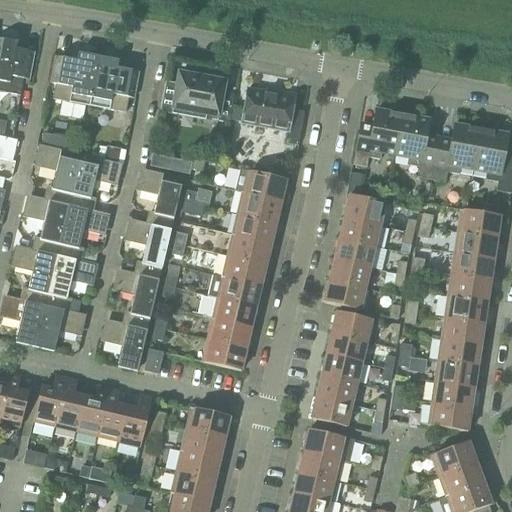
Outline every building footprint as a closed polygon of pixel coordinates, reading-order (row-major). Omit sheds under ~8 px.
[(0,39),(0,91),(21,96),(24,79),(30,80),(35,53),(21,50),(23,44),(0,39)] [(53,99),(90,106),(98,59),(82,56),(81,62),(56,57),(51,83),(56,84),(53,99)] [(98,59),(90,106),(126,113),(129,98),(134,99),(139,72),(114,68),(115,62),(98,59)] [(161,110),(229,123),(235,95),(223,92),(225,83),(179,74),(178,84),(166,82),(161,110)] [(295,96),(276,92),(275,95),(248,90),(242,123),(288,132),(286,143),(298,146),(304,112),(293,110),(295,96)] [(232,109),(230,121),(241,123),(243,111),(232,109)] [(382,153),(395,155),(403,116),(376,111),(371,135),(360,132),(354,166),(367,168),(368,158),(380,160),(382,153)] [(418,178),(432,180),(438,147),(425,145),(430,121),(403,116),(395,155),(409,158),(408,165),(420,168),(418,178)] [(461,168),(474,170),(482,131),(455,126),(450,150),(438,147),(432,180),(446,183),(447,173),(459,176),(461,168)] [(482,131),(474,170),(488,173),(486,181),(499,183),(497,192),(511,194),(511,191),(511,163),(503,162),(508,136),(482,131)] [(44,134),(41,146),(53,149),(56,137),(44,134)] [(0,136),(0,189),(3,191),(5,179),(0,178),(0,159),(13,162),(18,141),(0,136)] [(47,188),(45,200),(47,201),(69,206),(81,156),(40,146),(35,166),(57,172),(53,190),(47,188)] [(100,146),(98,158),(124,162),(127,151),(100,146)] [(81,156),(69,206),(91,212),(91,211),(93,212),(96,200),(90,198),(95,180),(117,186),(121,165),(81,156)] [(153,158),(150,168),(162,170),(164,160),(153,158)] [(192,170),(203,172),(206,161),(194,159),(192,170)] [(149,212),(146,224),(148,225),(171,231),(183,180),(144,171),(142,170),(137,190),(159,196),(155,214),(149,212)] [(236,192),(243,194),(281,203),(286,181),(241,170),(236,192)] [(198,194),(196,201),(210,204),(212,193),(199,190),(198,194)] [(187,191),(184,202),(195,204),(196,201),(198,194),(187,191)] [(243,194),(238,215),(276,224),(281,203),(243,194)] [(37,239),(34,251),(35,251),(57,257),(69,206),(47,201),(45,200),(28,196),(23,216),(45,222),(41,240),(37,239)] [(350,196),(345,218),(380,226),(385,204),(350,196)] [(195,204),(184,202),(182,213),(193,215),(195,204)] [(69,206),(57,257),(79,262),(80,262),(83,250),(77,249),(81,230),(105,236),(109,216),(93,212),(91,211),(91,212),(69,206)] [(462,210),(458,233),(497,239),(501,216),(462,210)] [(238,215),(233,236),(271,245),(276,224),(238,215)] [(423,215),(420,226),(431,228),(434,218),(423,215)] [(345,218),(340,239),(375,247),(380,226),(345,218)] [(408,220),(405,232),(414,234),(417,222),(408,220)] [(139,263),(136,275),(159,281),(171,231),(148,225),(146,224),(132,221),(127,241),(148,246),(144,264),(139,263)] [(431,228),(420,226),(418,237),(429,239),(431,228)] [(414,234),(405,232),(403,244),(411,246),(414,234)] [(177,233),(174,244),(185,247),(188,236),(177,233)] [(458,233),(455,254),(494,260),(497,239),(458,233)] [(233,236),(228,257),(266,266),(271,245),(233,236)] [(340,239),(335,260),(370,268),(375,247),(340,239)] [(185,247),(174,244),(172,255),(183,258),(185,247)] [(25,289),(22,301),(23,301),(45,307),(57,257),(35,251),(34,251),(17,247),(12,267),(35,272),(30,290),(25,289)] [(455,254),(452,276),(491,281),(494,260),(455,254)] [(79,262),(57,257),(45,307),(67,312),(68,312),(77,314),(79,303),(70,300),(65,299),(70,281),(91,286),(96,265),(80,262),(79,262)] [(228,257),(223,278),(261,287),(266,266),(228,257)] [(414,259),(413,270),(424,271),(426,260),(414,259)] [(335,260),(330,281),(365,289),(370,268),(335,260)] [(398,262),(396,275),(405,276),(407,263),(398,262)] [(424,271),(413,270),(411,281),(422,282),(424,271)] [(127,313),(124,325),(147,331),(159,281),(136,275),(120,271),(115,291),(136,296),(132,314),(127,313)] [(167,275),(164,286),(176,289),(178,278),(167,275)] [(223,278),(213,275),(208,296),(256,308),(261,287),(223,278)] [(405,276),(396,275),(394,287),(403,288),(405,276)] [(452,276),(449,297),(487,303),(491,281),(452,276)] [(365,289),(330,281),(325,303),(359,311),(365,289)] [(176,289),(164,286),(162,297),(173,300),(176,289)] [(256,308),(208,296),(203,317),(213,320),(251,329),(256,308)] [(18,343),(35,347),(45,307),(23,301),(22,301),(5,297),(1,317),(23,322),(18,343)] [(449,297),(445,319),(484,324),(487,303),(449,297)] [(408,302),(406,313),(417,314),(419,303),(408,302)] [(392,306),(390,319),(399,320),(401,307),(392,306)] [(45,307),(35,347),(53,351),(58,331),(80,336),(84,316),(68,312),(67,312),(45,307)] [(337,312),(331,334),(367,343),(372,320),(337,312)] [(417,314),(406,313),(405,324),(416,325),(417,314)] [(157,317),(154,328),(166,331),(168,320),(157,317)] [(445,319),(442,340),(481,346),(484,324),(445,319)] [(213,320),(208,341),(246,350),(251,329),(213,320)] [(147,331),(124,325),(108,321),(103,342),(124,347),(120,367),(138,371),(147,331)] [(393,325),(391,341),(397,342),(400,326),(393,325)] [(166,331),(154,328),(152,339),(163,342),(166,331)] [(331,334),(326,355),(362,364),(367,343),(331,334)] [(442,340),(439,361),(478,367),(481,346),(442,340)] [(246,350),(208,341),(203,363),(241,372),(246,350)] [(401,344),(400,355),(411,357),(413,346),(401,344)] [(164,353),(149,350),(144,372),(158,375),(164,353)] [(326,355),(321,376),(357,385),(362,364),(326,355)] [(411,357),(400,355),(398,367),(409,368),(411,357)] [(386,357),(384,369),(393,371),(395,358),(386,357)] [(439,361),(436,383),(474,389),(478,367),(439,361)] [(393,371),(384,369),(382,382),(391,383),(393,371)] [(0,415),(10,374),(0,371),(0,415)] [(10,374),(0,415),(0,422),(20,428),(29,393),(18,390),(21,377),(10,374)] [(33,422),(55,427),(67,379),(56,376),(53,389),(42,387),(33,422)] [(321,376),(317,397),(352,406),(357,385),(321,376)] [(55,427),(76,432),(85,397),(75,395),(78,381),(67,379),(55,427)] [(436,383),(432,404),(471,410),(474,389),(436,383)] [(76,432),(97,437),(109,389),(98,386),(95,399),(85,397),(76,432)] [(395,387),(393,399),(404,400),(406,389),(395,387)] [(97,437),(118,442),(127,407),(117,405),(120,391),(109,389),(97,437)] [(127,407),(118,442),(140,447),(152,399),(140,396),(137,409),(127,407)] [(352,406),(317,397),(311,419),(346,428),(352,406)] [(378,399),(376,412),(385,413),(387,401),(378,399)] [(404,400),(393,399),(392,410),(403,411),(404,400)] [(471,410),(432,404),(429,427),(468,433),(471,410)] [(192,408),(187,430),(225,439),(230,417),(192,408)] [(167,414),(155,411),(153,422),(164,425),(167,414)] [(385,413),(376,412),(374,424),(383,426),(385,413)] [(164,425),(153,422),(150,433),(161,436),(164,425)] [(187,430),(182,451),(220,460),(225,439),(187,430)] [(309,430),(304,452),(342,461),(350,463),(355,441),(309,430)] [(432,456),(440,477),(477,464),(469,442),(432,456)] [(182,451),(177,472),(215,481),(220,460),(182,451)] [(304,452),(299,473),(337,482),(342,461),(304,452)] [(35,453),(32,466),(43,468),(46,456),(35,453)] [(145,453),(143,464),(154,467),(157,456),(145,453)] [(371,469),(380,471),(383,458),(374,456),(371,469)] [(56,470),(66,473),(68,463),(59,461),(56,470)] [(154,467),(143,464),(140,475),(151,478),(154,467)] [(440,477),(447,497),(484,484),(477,464),(440,477)] [(78,476),(86,477),(88,468),(81,467),(78,476)] [(99,470),(96,481),(108,484),(111,473),(99,470)] [(177,472),(172,493),(210,503),(215,481),(177,472)] [(299,473),(294,494),(332,503),(337,482),(299,473)] [(405,478),(409,489),(420,485),(416,474),(405,478)] [(64,479),(53,477),(51,484),(63,487),(64,479)] [(369,477),(366,489),(375,492),(378,479),(369,477)] [(473,511),(478,510),(489,506),(492,505),(484,484),(447,497),(440,500),(443,511),(473,511)] [(87,493),(98,496),(100,488),(88,485),(87,493)] [(100,488),(98,496),(109,498),(111,491),(100,488)] [(375,492),(366,489),(363,502),(372,504),(375,492)] [(132,508),(135,496),(121,493),(119,504),(127,506),(132,508)] [(207,511),(210,503),(172,493),(167,511),(207,511)] [(294,494),(289,511),(337,511),(340,505),(332,503),(294,494)] [(135,496),(132,508),(139,509),(144,510),(146,499),(135,496)] [(400,498),(398,509),(409,511),(411,501),(400,498)]
